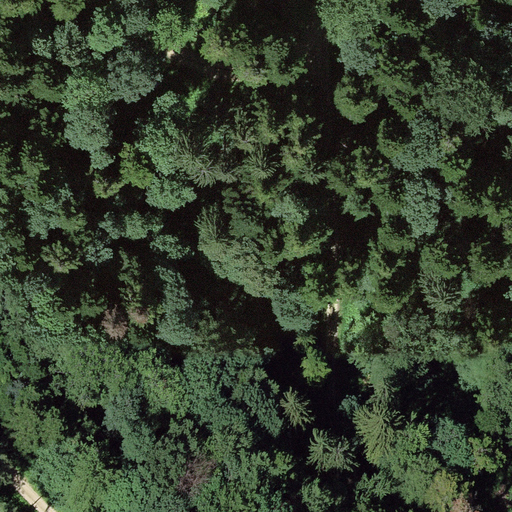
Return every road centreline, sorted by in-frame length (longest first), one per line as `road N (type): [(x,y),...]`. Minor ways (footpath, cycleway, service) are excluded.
road 1 (track): [(370,511),(328,403),(325,0)]
road 2 (track): [(325,0),(301,49),(238,63),(169,37),(118,0)]
